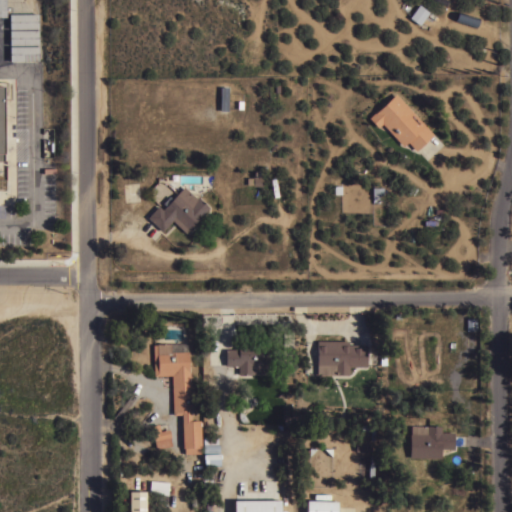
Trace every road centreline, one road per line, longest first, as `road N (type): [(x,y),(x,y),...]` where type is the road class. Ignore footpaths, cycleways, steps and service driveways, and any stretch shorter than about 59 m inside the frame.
road 1 (residential): [(86,0),(85,511)]
road 2 (residential): [(511,299),(89,299)]
road 3 (residential): [(511,156),(503,232),(505,511)]
